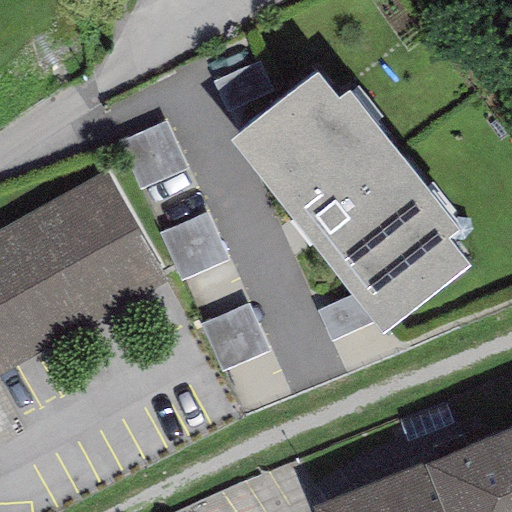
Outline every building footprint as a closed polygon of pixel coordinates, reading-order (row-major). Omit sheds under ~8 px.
[(316,44),(228,114),(383,308),(470,239),(448,212),(459,203),(347,63),(338,71),(316,44)] [(134,132),(154,186),(190,173),(170,119),(134,132)] [(0,368),(167,273),(105,165),(0,224),(0,368)] [(217,205),(169,225),(192,278),(240,258),(217,205)] [(212,320),(229,363),(278,342),(260,300),(212,320)] [(428,444),(313,490),(321,511),(511,511),(511,404),(426,439),(428,444)]
